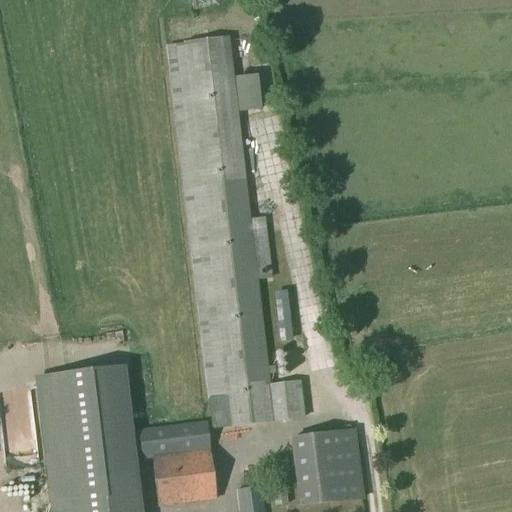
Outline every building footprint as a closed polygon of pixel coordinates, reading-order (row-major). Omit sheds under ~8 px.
[(246,39),(166,47),(210,411),(226,410),(228,429),(305,420),(300,383),(271,386),(257,279),(271,279),(265,219),(251,221),(232,63),(249,62),(246,39)] [(142,511),(126,366),(34,377),(50,511),(142,511)] [(0,511),(14,510),(2,418),(0,418),(0,511)] [(205,424),(138,431),(141,461),(150,459),(157,509),(216,502),(206,430),(205,424)] [(352,433),(288,442),(297,509),(361,501),(352,433)] [(264,511),(261,487),(235,490),(237,511),(264,511)]
